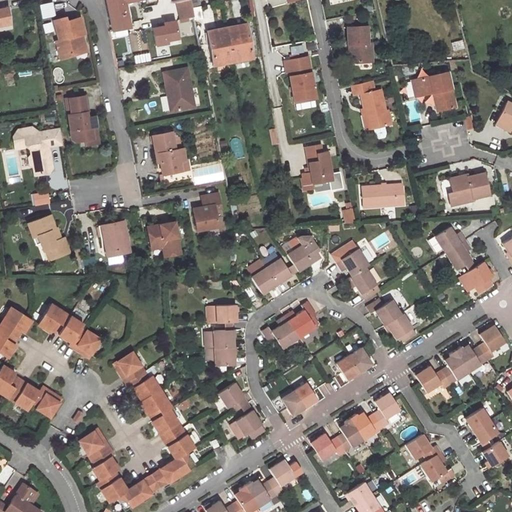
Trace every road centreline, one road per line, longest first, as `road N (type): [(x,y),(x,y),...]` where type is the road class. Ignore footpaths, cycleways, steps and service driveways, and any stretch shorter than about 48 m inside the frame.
road 1 (residential): [(492,158),(423,148),(363,156),(350,147),(312,0)]
road 2 (residential): [(390,365),(360,319),(306,291),(293,294),(251,331),(257,391),(285,434)]
road 3 (residential): [(95,0),(128,185),(79,195)]
road 4 (residential): [(446,508),(480,479),(450,431),(429,424),(390,365)]
road 5 (unknown): [(258,0),(290,169)]
road 6 (residential): [(159,511),(285,434)]
road 7 (residential): [(390,365),(511,288)]
road 8 (residential): [(285,434),(390,365)]
